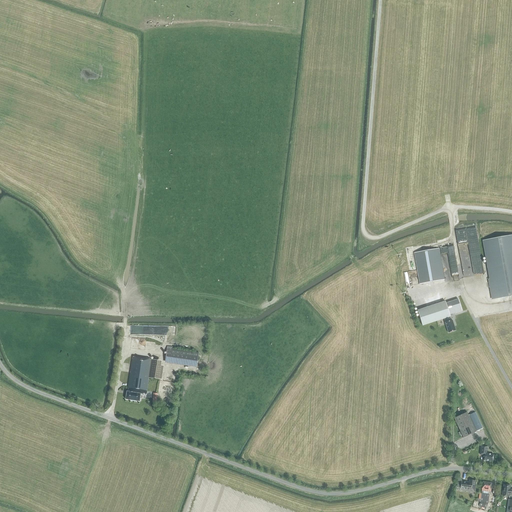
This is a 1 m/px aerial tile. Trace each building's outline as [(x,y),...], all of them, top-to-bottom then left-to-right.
[(488,280),(491,300),(511,296),(511,235),(482,241),(489,279),(488,280)] [(457,265),(454,245),(441,247),(442,256),(449,255),(451,267),(454,266),(457,265)] [(414,253),(419,284),(444,280),(439,249),(414,253)] [(458,299),(446,303),(449,314),(449,315),(462,311),(458,299)] [(422,326),(444,319),(446,323),(445,323),(448,333),(455,331),(452,320),(450,321),(449,317),(450,317),(449,315),(449,314),(446,303),(445,302),(417,311),(422,326)] [(165,363),(196,367),(198,353),(172,349),(172,347),(167,346),(165,363)] [(148,378),(158,379),(161,361),(133,356),(128,388),(128,391),(127,391),(125,399),(130,400),(130,401),(134,401),(139,402),(140,394),(146,395),(148,378)] [(467,412),(454,418),(463,438),(476,432),(467,412)] [(483,429),(475,412),(469,415),(477,431),(483,429)] [(492,462),(493,455),(486,454),(487,447),(481,446),(480,454),(484,455),(483,460),(492,462)] [(460,490),(461,482),(460,482),(460,480),(457,479),(456,489),(455,489),(453,494),(455,495),(456,490),(460,490)] [(474,492),(476,482),(469,480),(469,483),(462,481),(460,490),(474,492)] [(480,502),(479,507),(486,509),(488,503),(489,495),(488,494),(489,492),(490,492),(492,483),(483,482),(480,499),(476,499),(476,501),(480,502)] [(510,486),(503,485),(502,496),(509,497),(509,494),(511,494),(511,489),(510,489),(510,486)]
